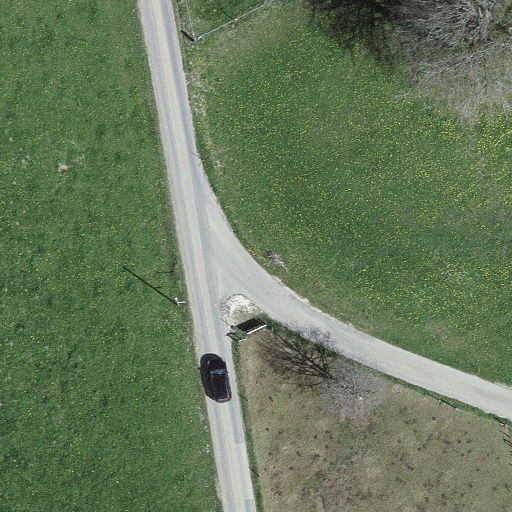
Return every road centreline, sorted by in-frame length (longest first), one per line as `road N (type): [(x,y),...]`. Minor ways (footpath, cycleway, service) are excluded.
road 1 (unclassified): [(511,412),(209,275)]
road 2 (unclassified): [(209,275),(144,0)]
road 3 (unclassified): [(246,511),(209,275)]
